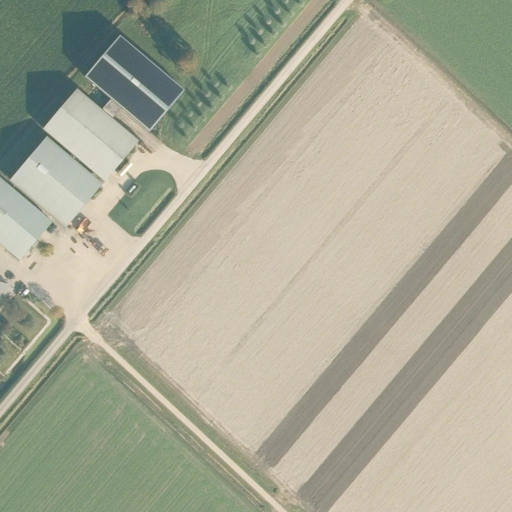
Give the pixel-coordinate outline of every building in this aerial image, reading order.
[(122,109),(152,133),(186,89),(119,36),(86,78),(112,99),(103,109),(115,118),(122,109)] [(138,144),(76,91),(44,128),(106,181),(138,144)] [(45,138),(10,179),(65,227),(101,185),(45,138)] [(0,178),(0,244),(21,262),(53,223),(0,178)] [(0,278),(0,304),(13,289),(0,278)]
